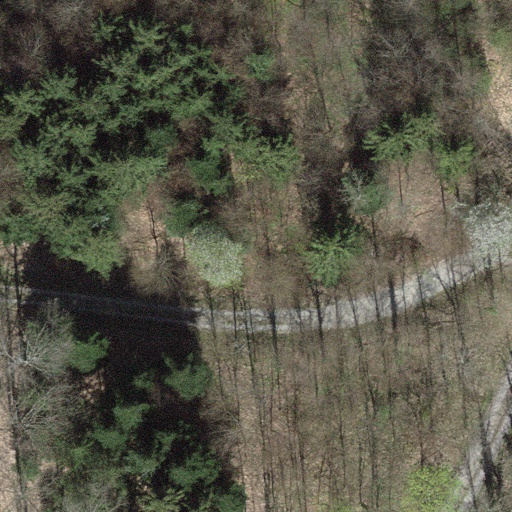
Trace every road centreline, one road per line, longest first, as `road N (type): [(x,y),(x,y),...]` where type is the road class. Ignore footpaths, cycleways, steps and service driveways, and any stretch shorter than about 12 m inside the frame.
road 1 (track): [(511,229),(415,292),(313,318),(0,296)]
road 2 (track): [(511,393),(451,511)]
